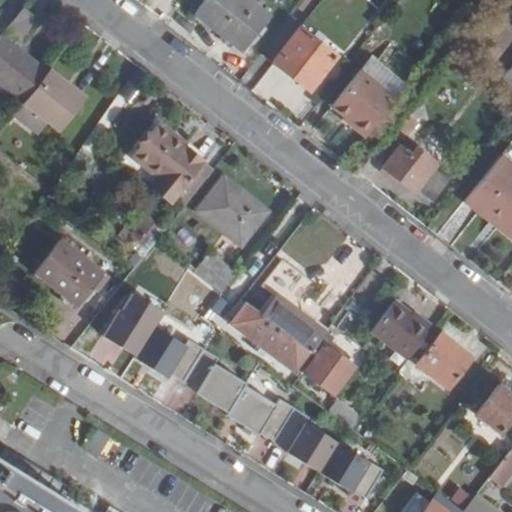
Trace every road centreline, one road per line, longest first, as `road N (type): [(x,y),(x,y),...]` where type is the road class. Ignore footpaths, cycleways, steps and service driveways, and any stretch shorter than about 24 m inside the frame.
road 1 (residential): [(511,328),(92,0)]
road 2 (residential): [(294,511),(0,328)]
